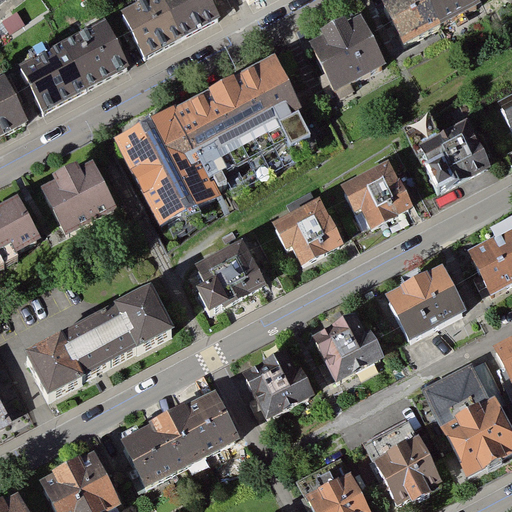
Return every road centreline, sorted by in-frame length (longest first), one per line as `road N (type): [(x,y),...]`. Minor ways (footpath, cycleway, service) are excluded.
road 1 (residential): [(0,473),(511,198)]
road 2 (residential): [(328,0),(0,174)]
